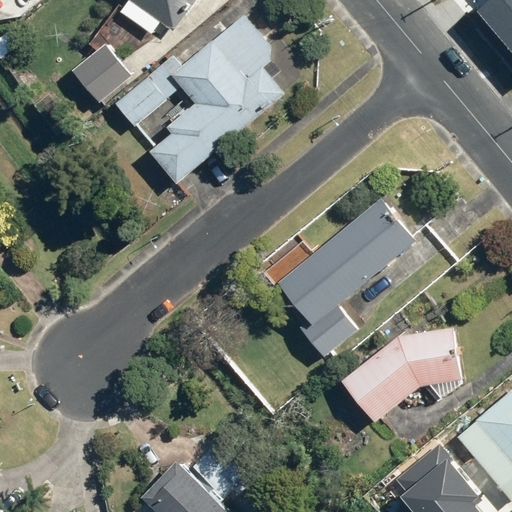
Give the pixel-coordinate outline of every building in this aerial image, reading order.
[(177,33),(200,0),(130,0),(122,12),(154,34),(163,23),(177,33)] [(181,183),(310,74),(273,30),(266,36),(246,13),(184,65),(175,55),(119,103),(139,126),(184,89),(197,103),(170,126),(174,132),(153,150),(181,183)] [(25,42),(13,28),(0,38),(0,54),(4,59),(25,42)] [(137,76),(109,42),(76,70),(103,104),(137,76)] [(360,329),(341,306),(420,242),(384,197),(280,282),(316,325),(306,333),(326,357),(360,329)] [(460,329),(401,335),(346,382),(380,422),(425,386),(464,382),(460,329)] [(485,423),(466,438),(505,489),(511,483),(511,391),(480,416),(485,423)] [(181,459),(145,495),(161,511),(232,511),(223,502),(181,459)] [(252,473),(223,502),(232,511),(259,511),(275,496),(252,473)] [(511,511),(511,497),(505,489),(478,511),(511,511)]
